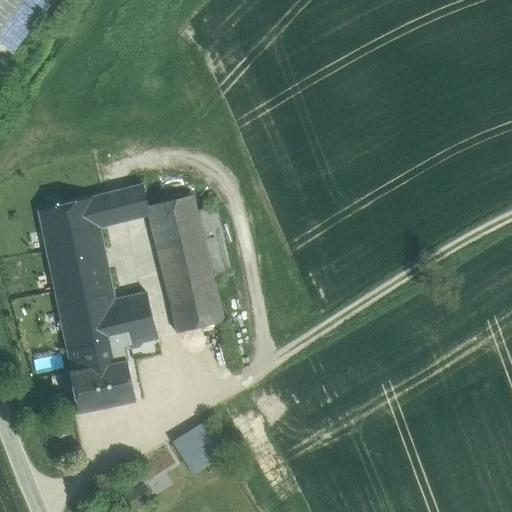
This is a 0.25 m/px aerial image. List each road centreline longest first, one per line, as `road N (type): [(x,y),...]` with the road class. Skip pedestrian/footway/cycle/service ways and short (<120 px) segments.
road 1 (track): [(242,374),(511,216)]
road 2 (unclassified): [(38,507),(242,374)]
